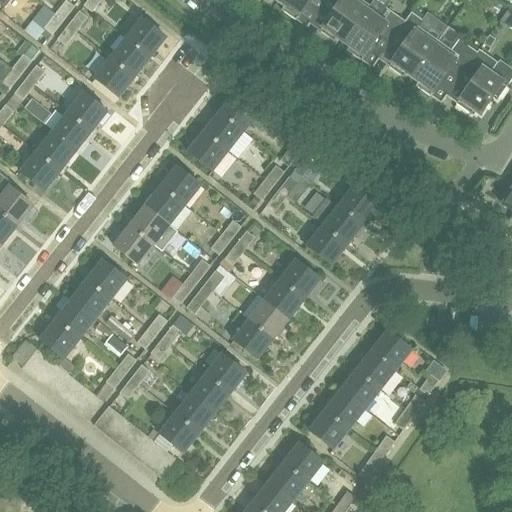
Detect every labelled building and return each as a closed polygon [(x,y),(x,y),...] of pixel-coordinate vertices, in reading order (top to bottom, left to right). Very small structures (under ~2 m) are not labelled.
[(67,0),(66,0),(55,14),(64,21),(75,6),(67,0)] [(93,12),(101,0),(88,0),(84,5),(93,12)] [(281,10),(296,20),(310,0),(320,0),(325,2),(326,0),(279,0),(278,2),(282,5),(281,10)] [(325,2),(326,0),(328,0),(338,6),(320,32),(334,42),(337,38),(343,43),(369,6),(360,0),(326,0),(325,2)] [(379,36),(390,43),(411,13),(405,22),(386,9),(379,19),(367,10),(370,6),(369,6),(343,43),(349,47),(347,51),(361,61),(379,36)] [(511,24),(511,10),(509,8),(500,21),(510,28),(511,24)] [(69,24),(77,31),(88,17),(80,10),(69,24)] [(406,74),(412,78),(438,41),(418,27),(422,20),(411,13),(390,43),(396,34),(407,42),(389,67),(403,78),(406,74)] [(53,35),(64,21),(55,14),(44,28),(52,34),(53,35)] [(169,40),(145,20),(129,40),(153,60),(169,40)] [(66,46),(77,31),(69,24),(58,39),(66,46)] [(503,30),(497,25),(488,38),(495,43),(503,30)] [(52,34),(44,28),(39,34),(47,40),(52,34)] [(129,40),(113,60),(137,80),(153,60),(129,40)] [(448,71),(459,79),(479,50),(477,53),(459,40),(451,50),(438,41),(412,78),(418,83),(416,86),(430,97),(448,71)] [(498,99),(507,87),(503,84),(504,83),(491,73),(498,63),(479,50),(459,79),(464,71),(474,79),(456,104),(471,115),(474,111),(481,116),(494,96),(498,99)] [(24,54),(12,68),(21,75),(32,61),(24,54)] [(121,100),(137,80),(113,60),(96,80),(121,100)] [(37,65),(26,79),(35,86),(46,72),(37,65)] [(10,89),(21,75),(12,68),(1,83),(10,89)] [(23,100),(35,86),(26,79),(15,93),(23,100)] [(236,92),(220,112),(244,131),(260,111),(236,92)] [(86,93),(70,113),(94,133),(110,113),(86,93)] [(6,104),(0,112),(0,129),(15,111),(6,104)] [(220,112),(204,131),(228,151),(244,131),(220,112)] [(70,113),(54,133),(78,153),(94,133),(70,113)] [(212,171),(228,151),(204,131),(188,151),(212,171)] [(54,133),(38,152),(63,172),(78,153),(54,133)] [(289,167),(301,152),(292,145),(281,160),(289,167)] [(46,192),(63,172),(38,152),(22,173),(46,192)] [(294,171),(303,177),(314,163),(306,156),(294,171)] [(276,165),(265,179),(274,186),(285,172),(276,165)] [(161,186),(186,205),(202,185),(177,166),(161,186)] [(290,176),(279,190),(287,197),(298,183),(290,176)] [(263,200),(274,186),(265,179),(254,194),(263,200)] [(339,206),(363,225),(379,204),(355,185),(339,206)] [(161,186),(146,205),(170,225),(186,205),(161,186)] [(11,187),(2,197),(0,195),(0,211),(19,226),(35,206),(11,187)] [(511,189),(510,192),(507,190),(500,201),(503,204),(502,205),(511,211),(511,215),(509,221),(511,222),(511,189)] [(276,211),(287,197),(279,190),(268,204),(276,211)] [(363,225),(339,206),(337,208),(325,199),(312,218),(323,226),(324,225),(349,244),(363,225)] [(162,251),(178,232),(170,225),(146,205),(130,225),(155,244),(154,244),(162,251)] [(0,211),(0,243),(3,246),(19,226),(0,211)] [(233,220),(222,234),(231,241),(242,227),(233,220)] [(139,264),(154,244),(155,244),(130,225),(114,245),(139,264)] [(333,264),(349,244),(324,225),(323,226),(308,245),(333,264)] [(247,231),(236,245),(245,251),(256,237),(247,231)] [(220,255),(231,241),(222,234),(211,248),(220,255)] [(189,235),(178,247),(187,256),(199,245),(189,235)] [(233,266),(245,251),(236,245),(225,259),(233,266)] [(203,259),(192,273),(200,280),(211,266),(203,259)] [(103,260),(87,280),(111,299),(127,279),(103,260)] [(281,280),(305,299),(321,279),(297,260),(281,280)] [(216,270),(205,284),(214,291),(225,277),(216,270)] [(182,304),(200,280),(192,273),(173,297),(182,304)] [(111,299),(87,280),(72,300),(96,319),(111,299)] [(265,299),(290,319),(305,299),(281,280),(265,299)] [(195,314),(214,291),(205,284),(187,308),(195,314)] [(265,299),(250,319),(274,338),(290,319),(265,299)] [(72,300),(56,319),(80,338),(96,319),(72,300)] [(149,328),(157,335),(168,321),(160,314),(149,328)] [(180,317),(162,339),(171,346),(179,335),(184,338),(193,328),(180,317)] [(64,358),(80,338),(56,319),(40,339),(64,358)] [(259,359),(274,338),(250,319),(234,339),(259,359)] [(100,323),(96,328),(109,339),(104,345),(120,357),(128,347),(100,323)] [(146,349),(157,335),(149,328),(137,342),(146,349)] [(371,352),(395,371),(411,351),(387,332),(371,352)] [(159,360),(171,346),(162,339),(151,353),(159,360)] [(36,348),(22,368),(32,375),(45,355),(36,348)] [(356,372),(380,391),(395,371),(371,352),(356,372)] [(207,374),(231,393),(247,373),(223,353),(207,374)] [(129,354),(118,368),(126,374),(137,360),(129,354)] [(45,355),(32,375),(40,381),(55,363),(45,355)] [(59,366),(69,373),(75,367),(65,359),(60,366),(59,366)] [(40,381),(50,389),(65,371),(59,366),(55,363),(40,381)] [(142,364),(131,378),(140,385),(151,371),(142,364)] [(115,389),(126,374),(118,368),(106,382),(115,389)] [(50,389),(61,397),(76,379),(65,371),(50,389)] [(340,392),(364,410),(380,391),(356,372),(340,392)] [(192,393),(216,412),(231,393),(207,374),(192,393)] [(431,374),(420,389),(428,396),(439,380),(431,374)] [(129,399),(140,385),(131,378),(120,393),(129,399)] [(61,397),(71,405),(84,385),(76,379),(61,397)] [(71,405),(81,413),(95,394),(84,385),(71,405)] [(325,411),(349,430),(364,410),(340,392),(325,411)] [(192,393),(176,413),(201,432),(216,412),(192,393)] [(81,413),(90,420),(104,401),(95,394),(81,413)] [(416,394),(406,409),(414,415),(425,401),(416,394)] [(110,406),(95,424),(104,432),(119,413),(110,406)] [(404,430),(414,415),(406,409),(395,424),(404,430)] [(333,450),(349,430),(325,411),(309,431),(333,450)] [(104,432),(112,438),(127,419),(119,413),(104,432)] [(185,452),(201,432),(176,413),(160,433),(185,452)] [(112,438),(122,445),(137,427),(127,419),(112,438)] [(122,445),(131,453),(146,434),(137,427),(122,445)] [(131,453),(141,461),(156,442),(146,434),(131,453)] [(377,449),(386,455),(396,442),(387,435),(377,449)] [(141,461),(151,469),(165,449),(156,442),(141,461)] [(323,463),(299,444),(283,464),(307,483),(323,463)] [(151,469),(162,477),(176,458),(165,449),(151,469)] [(359,474),(368,480),(386,455),(377,449),(359,474)] [(268,484),(292,503),(307,483),(283,464),(268,484)] [(268,484),(252,504),(262,511),(284,511),(292,503),(268,484)] [(347,490),(337,505),(346,511),(356,496),(347,490)]
